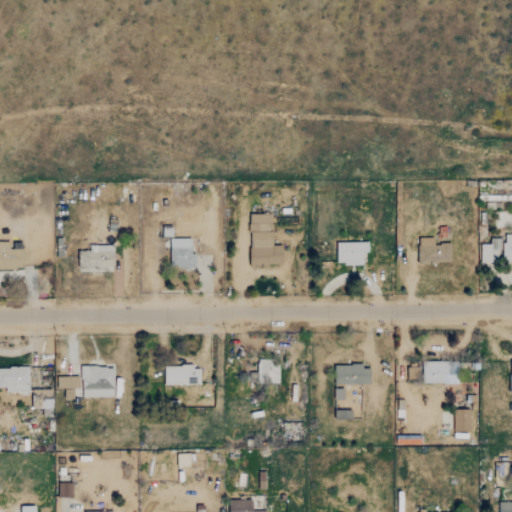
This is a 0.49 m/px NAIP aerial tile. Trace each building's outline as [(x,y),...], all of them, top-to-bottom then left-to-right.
[(273,215),(250,215),(250,265),(283,265),(283,246),(273,246),(273,215)] [(511,234),(500,234),(500,238),(487,238),(487,244),(477,244),(478,262),(511,262),(511,234)] [(447,243),(430,243),(430,237),(414,237),(415,263),(448,262),(447,243)] [(191,254),(191,240),(172,239),(171,268),(196,269),(196,254),(191,254)] [(0,269),(24,269),(24,249),(8,249),(8,242),(0,242),(0,269)] [(363,264),(363,253),(369,253),(369,242),(336,243),(337,265),(363,264)] [(114,245),(90,245),(90,251),(78,251),(78,270),(114,270),(114,245)] [(258,383),(280,382),(279,363),(270,364),(270,358),(257,358),(258,383)] [(418,383),(454,382),(453,361),(417,362),(418,383)] [(81,397),(114,396),(114,365),(81,366),(81,397)] [(371,384),(371,365),(335,365),(335,383),(371,384)] [(5,391),(29,392),(29,367),(0,366),(0,387),(5,387),(5,391)] [(201,384),(201,366),(165,366),(165,384),(201,384)] [(80,377),(58,376),(58,388),(65,389),(65,398),(74,398),(74,388),(80,389),(80,377)] [(466,431),(467,409),(450,409),(450,431),(466,431)] [(353,418),(352,410),(335,410),(336,419),(353,418)] [(59,497),(73,497),(72,483),(58,483),(59,497)] [(253,511),(253,499),(230,500),(230,511),(266,511),(253,511)] [(511,511),(498,511),(498,500),(511,500),(511,511)]
